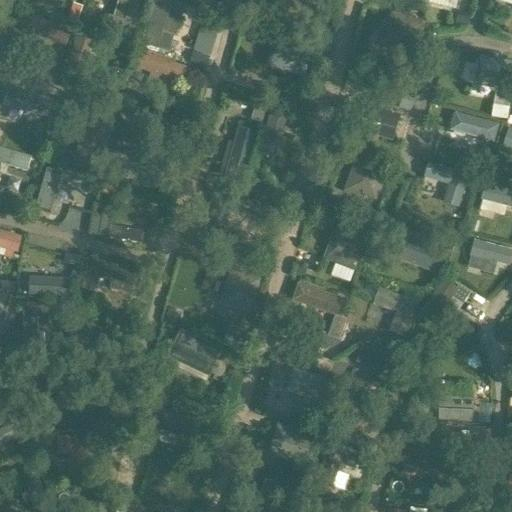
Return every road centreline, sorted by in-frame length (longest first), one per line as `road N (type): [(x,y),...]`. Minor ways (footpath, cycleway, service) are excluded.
road 1 (unknown): [(511,295),(493,323),(493,511)]
road 2 (unknown): [(0,214),(171,265)]
